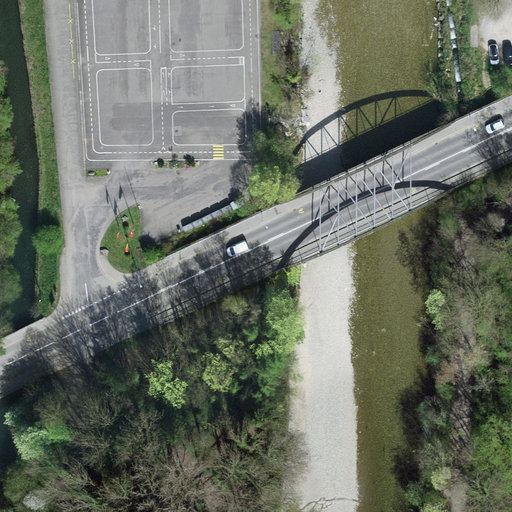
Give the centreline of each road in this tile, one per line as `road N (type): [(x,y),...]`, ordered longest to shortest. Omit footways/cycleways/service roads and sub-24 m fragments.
road 1 (secondary): [(89,325),(511,128)]
road 2 (residential): [(89,325),(55,0)]
road 3 (track): [(511,204),(474,245),(470,266),(461,511)]
road 4 (track): [(89,325),(60,511)]
